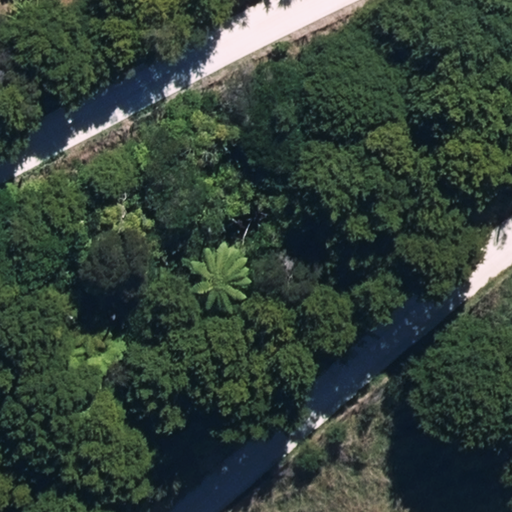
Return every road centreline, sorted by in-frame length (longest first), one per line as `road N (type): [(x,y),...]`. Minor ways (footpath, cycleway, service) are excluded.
road 1 (unknown): [(144,511),(511,221)]
road 2 (unknown): [(327,0),(99,147),(0,198)]
